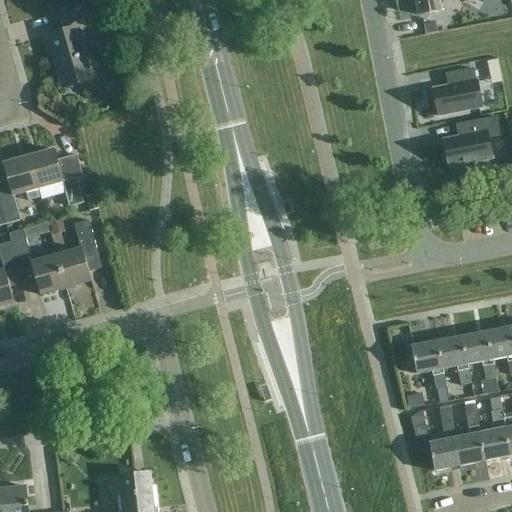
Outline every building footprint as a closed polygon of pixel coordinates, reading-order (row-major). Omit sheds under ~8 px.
[(99,0),(89,3),(92,14),(103,11),(99,0)] [(416,0),(420,16),(443,12),(440,0),(416,0)] [(48,36),(63,89),(96,80),(84,38),(92,35),(83,4),(54,13),(60,32),(48,36)] [(427,36),(439,33),(437,23),(425,26),(427,36)] [(499,60),(488,62),(493,86),(504,83),(499,60)] [(483,109),(478,81),(477,81),(474,70),(447,75),(449,87),(435,90),(434,90),(440,117),(483,109)] [(493,160),(489,139),(490,139),(502,137),(501,132),(498,118),(486,120),(457,126),(459,138),(444,141),(450,168),(493,160)] [(58,161),(55,151),(30,158),(39,189),(63,182),(70,207),(84,203),(78,181),(85,179),(78,155),(58,161)] [(0,196),(8,225),(22,220),(15,196),(39,189),(30,158),(5,165),(9,178),(0,180),(0,196)] [(86,198),(90,212),(99,209),(96,196),(86,198)] [(50,224),(53,236),(66,233),(63,221),(50,224)] [(92,282),(85,259),(99,255),(89,221),(75,225),(82,249),(58,256),(67,289),(92,282)] [(34,263),(27,238),(25,231),(10,235),(13,242),(22,277),(36,273),(42,296),(67,289),(58,256),(34,263)] [(9,281),(22,277),(13,242),(0,245),(0,251),(5,271),(0,272),(0,307),(15,303),(9,281)] [(511,376),(511,328),(487,333),(493,361),(507,358),(511,376)] [(497,379),(493,361),(487,333),(462,338),(468,366),(483,363),(486,381),(497,379)] [(472,384),(468,366),(462,338),(438,343),(443,371),(444,371),(458,368),(461,386),(472,384)] [(447,389),(444,371),(443,371),(438,343),(413,348),(418,375),(433,372),(437,391),(438,390),(447,389)] [(447,389),(438,390),(441,403),(450,401),(447,389)] [(406,397),(409,410),(425,407),(423,394),(406,397)] [(489,400),(491,413),(502,411),(499,398),(489,400)] [(480,434),(481,434),(475,406),(465,408),(470,436),(456,439),(455,439),(461,467),(486,462),(480,434)] [(455,439),(456,439),(450,411),(440,413),(445,442),(430,445),(436,473),(461,467),(455,439)] [(506,429),(503,415),(502,411),(491,413),(495,431),(481,434),(480,434),(486,462),(510,457),(505,429),(506,429)] [(511,413),(503,415),(506,429),(505,429),(510,457),(511,457),(511,413)] [(413,426),(420,452),(431,450),(425,424),(413,426)] [(68,464),(76,454),(68,447),(60,457),(68,464)] [(125,511),(128,511),(156,509),(152,474),(122,478),(125,511)] [(29,511),(27,488),(1,492),(3,511),(29,511)]
